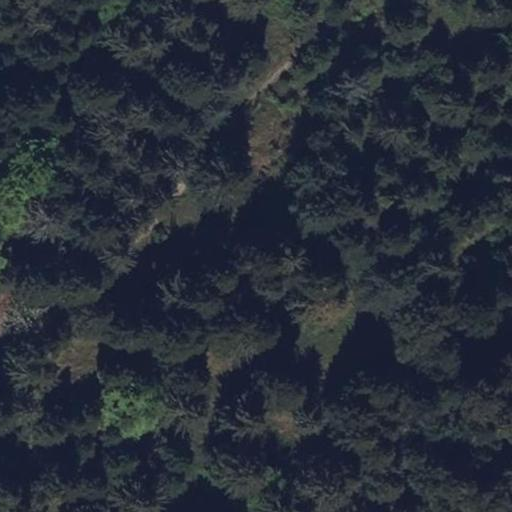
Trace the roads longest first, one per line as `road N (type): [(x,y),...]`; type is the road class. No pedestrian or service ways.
road 1 (track): [(0,349),(93,284),(279,62),(355,0)]
road 2 (track): [(511,368),(446,417),(364,511)]
